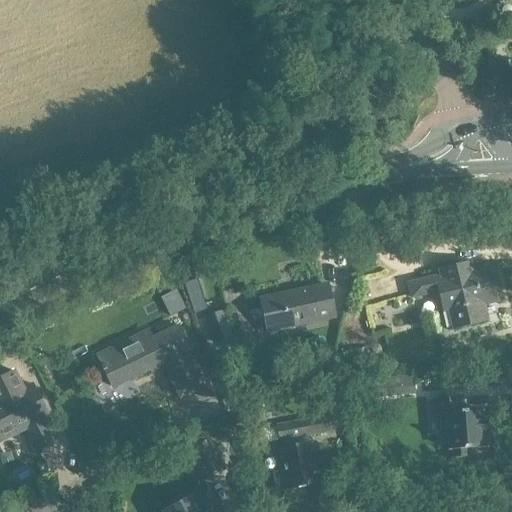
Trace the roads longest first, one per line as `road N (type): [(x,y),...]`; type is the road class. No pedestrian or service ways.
road 1 (secondary): [(0,304),(136,242),(356,183)]
road 2 (track): [(463,109),(318,74),(161,0)]
road 3 (tertiary): [(475,122),(373,0)]
road 4 (secondary): [(475,122),(356,183)]
road 5 (residential): [(65,511),(175,438)]
